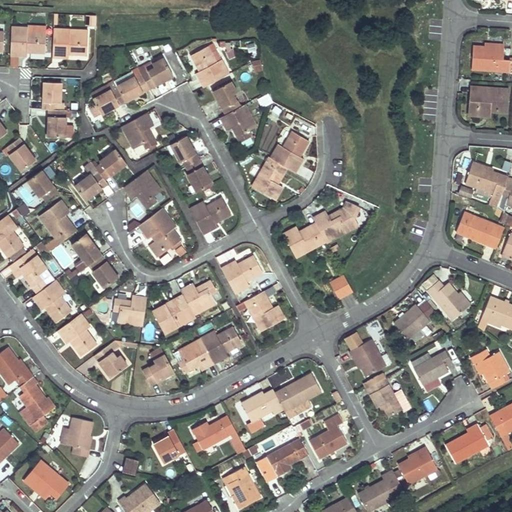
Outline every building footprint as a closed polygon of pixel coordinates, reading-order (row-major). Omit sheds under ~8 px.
[(85,14),(85,26),(96,26),(96,14),(85,14)] [(28,27),(12,26),(10,55),(26,55),(27,51),(45,52),(46,33),(28,32),(28,27)] [(69,29),(53,28),(51,57),(68,57),(69,54),(87,54),(88,35),(69,34),(69,29)] [(287,40),(297,52),(302,47),(292,35),(287,40)] [(318,44),(308,55),(318,64),(328,53),(318,44)] [(485,46),(472,45),(471,69),(511,72),(511,58),(509,58),(509,60),(503,60),(503,51),(490,50),(491,47),(485,46)] [(207,46),(191,55),(200,71),(196,73),(204,87),(229,73),(221,60),(217,62),(207,46)] [(391,65),(398,66),(400,50),(393,49),(391,65)] [(154,67),(141,73),(142,75),(149,89),(173,76),(163,58),(152,63),(154,67)] [(259,59),(252,62),(256,71),(263,68),(259,59)] [(337,87),(352,79),(344,65),(330,73),(337,87)] [(392,95),(395,77),(382,74),(379,93),(392,95)] [(134,77),(117,86),(118,88),(125,102),(149,89),(142,75),(136,79),(134,77)] [(61,83),(44,81),(42,109),(48,109),(57,109),(57,102),(61,102),(61,83)] [(230,81),(213,91),(226,114),(240,107),(233,94),(236,92),(230,81)] [(491,88),(471,86),(469,112),(478,113),(479,110),(489,110),(506,112),(507,89),(498,88),(498,90),(491,90),(491,88)] [(111,90),(93,99),(101,114),(125,102),(118,88),(112,92),(111,90)] [(269,92),(258,96),(261,106),(272,102),(269,92)] [(226,114),(220,117),(227,129),(232,127),(240,142),(251,137),(247,131),(257,126),(245,104),(240,107),(226,114)] [(63,116),(63,110),(57,109),(48,109),(48,135),(65,137),(73,137),(74,125),(66,124),(66,116),(63,116)] [(146,112),(122,126),(137,155),(147,150),(146,149),(156,143),(148,128),(153,125),(146,112)] [(308,141),(292,131),(283,146),(278,144),(270,157),(287,167),(295,172),(302,158),(296,155),(298,151),(301,153),(308,141)] [(186,136),(170,144),(180,162),(182,161),(185,166),(199,159),(186,136)] [(19,138),(3,150),(7,156),(9,154),(21,171),(35,160),(19,138)] [(365,158),(381,156),(379,140),(363,142),(365,158)] [(101,163),(96,168),(104,179),(126,163),(115,149),(99,161),(101,163)] [(270,157),(269,157),(252,186),(275,200),(282,187),(275,182),(276,179),(279,180),(287,167),(270,157)] [(199,159),(185,166),(189,172),(187,174),(197,192),(212,184),(199,159)] [(486,167),(472,162),(465,183),(476,187),(476,186),(493,192),(491,196),(499,199),(499,198),(505,179),(499,177),(500,174),(493,172),(486,169),(486,167)] [(91,174),(74,186),(85,200),(107,184),(104,179),(96,168),(90,172),(91,174)] [(42,169),(28,180),(40,197),(42,196),(46,201),(59,192),(42,169)] [(146,170),(123,187),(133,199),(137,195),(147,209),(156,202),(153,197),(161,190),(146,170)] [(511,179),(506,178),(505,179),(499,198),(506,201),(505,204),(511,206),(511,179)] [(493,192),(476,186),(476,187),(475,190),(491,196),(493,192)] [(203,201),(189,209),(203,235),(218,227),(214,220),(217,218),(219,221),(231,214),(222,197),(206,206),(203,201)] [(61,200),(39,216),(59,243),(76,230),(65,215),(70,212),(61,200)] [(325,211),(313,218),(315,222),(326,241),(326,242),(357,225),(353,220),(359,207),(346,201),(343,208),(328,216),(325,211)] [(11,210),(15,219),(30,211),(25,203),(11,210)] [(139,224),(138,225),(149,239),(153,235),(165,252),(181,240),(173,229),(176,227),(162,208),(139,224)] [(503,228),(464,212),(456,231),(496,248),(503,228)] [(7,215),(0,220),(0,246),(8,257),(23,246),(12,231),(17,228),(7,215)] [(128,225),(129,232),(138,225),(139,224),(135,220),(128,225)] [(296,226),(283,234),(296,257),(326,241),(315,222),(300,231),(296,226)] [(511,234),(510,233),(501,255),(510,259),(511,256),(511,234)] [(85,234),(72,244),(82,259),(77,262),(83,270),(89,265),(102,256),(85,234)] [(164,262),(186,252),(183,245),(161,255),(164,262)] [(492,255),(495,248),(487,245),(484,252),(492,255)] [(27,252),(23,246),(8,257),(13,263),(27,252)] [(46,269),(32,249),(27,252),(13,263),(9,266),(18,277),(23,274),(37,294),(47,286),(39,275),(46,269)] [(102,256),(89,265),(94,270),(92,272),(104,287),(118,277),(102,256)] [(235,261),(221,268),(235,293),(249,285),(246,280),(262,272),(254,256),(237,264),(235,261)] [(344,275),(330,283),(339,299),(353,291),(344,275)] [(422,284),(427,290),(438,281),(433,275),(422,284)] [(37,294),(33,297),(42,310),(45,307),(56,322),(71,310),(60,296),(65,293),(55,280),(47,286),(37,294)] [(193,283),(181,290),(183,294),(194,314),(216,303),(211,293),(217,290),(211,280),(198,287),(199,289),(197,291),(193,283)] [(438,281),(427,290),(453,319),(468,306),(457,294),(448,283),(443,287),(438,281)] [(268,295),(275,292),(272,285),(264,288),(268,295)] [(240,303),(236,306),(239,311),(248,307),(261,331),(285,319),(277,305),(271,308),(263,291),(240,303)] [(470,304),(459,292),(457,294),(468,306),(470,304)] [(166,304),(153,311),(165,333),(195,316),(194,314),(183,294),(170,301),(172,305),(168,307),(166,304)] [(132,301),(115,299),(113,310),(119,311),(117,321),(143,325),(147,297),(132,295),(132,301)] [(511,305),(490,296),(482,316),(488,319),(499,324),(511,328),(511,305)] [(425,297),(419,302),(430,318),(436,313),(425,297)] [(415,304),(394,323),(408,339),(429,320),(415,304)] [(80,313),(58,330),(67,344),(70,341),(81,356),(96,344),(86,330),(90,326),(80,313)] [(499,324),(488,319),(482,316),(480,319),(487,322),(499,326),(499,324)] [(373,338),(385,331),(377,319),(366,325),(373,338)] [(480,319),(478,326),(484,329),(487,322),(480,319)] [(214,331),(200,338),(214,363),(228,356),(226,352),(242,343),(233,327),(217,336),(214,331)] [(200,338),(178,350),(183,360),(178,362),(183,373),(198,365),(201,370),(214,363),(200,338)] [(115,340),(108,346),(112,351),(125,342),(115,340)] [(370,340),(349,351),(353,359),(355,357),(361,368),(366,376),(385,366),(370,340)] [(108,346),(94,355),(110,378),(127,366),(119,356),(116,357),(112,351),(108,346)] [(7,347),(0,352),(0,372),(9,385),(15,380),(20,386),(32,376),(27,370),(25,371),(18,362),(7,347)] [(160,347),(149,353),(153,360),(164,354),(160,347)] [(485,349),(471,358),(475,364),(477,363),(483,373),(488,383),(509,371),(498,351),(489,356),(485,349)] [(183,360),(178,350),(173,353),(178,362),(183,360)] [(445,350),(412,367),(423,386),(437,378),(448,371),(445,366),(452,363),(445,350)] [(155,364),(142,371),(150,385),(174,372),(164,354),(153,360),(155,364)] [(355,357),(353,359),(359,369),(361,368),(355,357)] [(20,360),(18,362),(25,371),(27,370),(20,360)] [(477,363),(475,364),(479,375),(483,373),(477,363)] [(32,376),(20,386),(25,393),(19,396),(37,420),(52,409),(45,399),(35,385),(37,383),(32,376)] [(384,377),(366,387),(376,408),(382,405),(388,417),(402,410),(384,377)] [(437,378),(423,386),(426,392),(441,385),(437,378)] [(295,382),(275,392),(277,396),(296,384),(295,382)] [(262,392),(241,403),(250,421),(272,410),(274,414),(283,408),(277,396),(275,392),(273,389),(263,394),(262,392)] [(47,397),(45,399),(52,409),(55,407),(47,397)] [(496,412),(489,416),(500,436),(511,429),(511,403),(508,406),(509,408),(497,414),(496,412)] [(508,406),(496,412),(497,414),(509,408),(508,406)] [(328,430),(309,440),(319,458),(347,443),(337,425),(342,423),(338,414),(324,422),(328,430)] [(201,424),(192,429),(202,449),(235,431),(227,416),(208,426),(203,428),(201,424)] [(92,422),(73,417),(70,428),(64,427),(60,443),(73,447),(72,454),(87,457),(89,449),(87,448),(89,436),(92,422)] [(309,419),(300,424),(302,429),(311,424),(309,419)] [(472,431),(445,445),(455,463),(488,445),(486,441),(492,438),(484,424),(479,427),(477,424),(470,428),(472,431)] [(4,428),(0,432),(0,460),(19,443),(4,428)] [(162,439),(153,444),(163,462),(185,451),(174,430),(167,433),(168,436),(162,439)] [(506,449),(511,446),(511,444),(508,433),(501,435),(506,449)] [(300,438),(266,456),(276,476),(291,469),(289,465),(308,454),(300,438)] [(410,458),(398,464),(408,484),(437,469),(425,446),(418,451),(420,454),(411,459),(410,458)] [(418,451),(409,456),(410,458),(411,459),(420,454),(418,451)] [(138,460),(127,458),(124,472),(134,474),(138,460)] [(5,460),(0,466),(0,480),(3,483),(14,467),(5,460)] [(41,461),(25,481),(37,491),(39,488),(48,495),(51,491),(57,496),(67,483),(41,461)] [(384,480),(358,493),(368,511),(393,498),(395,501),(406,496),(392,469),(381,475),(384,480)] [(126,511),(148,511),(160,504),(147,484),(136,491),(138,494),(129,500),(127,497),(126,495),(118,500),(126,511)] [(39,488),(37,491),(46,498),(48,495),(39,488)] [(138,494),(136,491),(127,497),(129,500),(138,494)] [(357,511),(349,497),(320,511),(357,511)] [(213,511),(207,500),(185,511),(213,511)]
